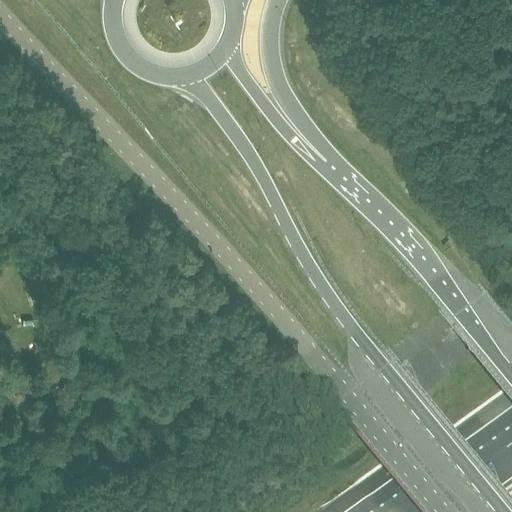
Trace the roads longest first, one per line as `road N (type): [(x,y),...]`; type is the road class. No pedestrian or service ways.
road 1 (unclassified): [(441,511),(0,10)]
road 2 (primary): [(191,74),(249,150),(339,309),(504,511)]
road 3 (primary): [(511,362),(467,305),(319,163)]
road 4 (motorway): [(319,163),(272,71),(276,0)]
road 5 (primary): [(319,163),(242,77),(227,45)]
road 6 (primary): [(114,0),(116,38),(137,65),(191,74)]
road 7 (motorway): [(511,438),(409,511)]
